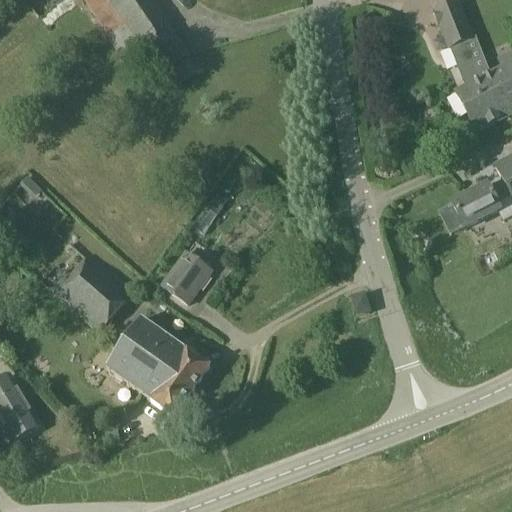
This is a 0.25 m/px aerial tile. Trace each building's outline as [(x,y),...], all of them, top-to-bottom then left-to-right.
[(150,0),(84,0),(82,2),(108,40),(125,29),(130,37),(132,40),(137,47),(168,27),(169,26),(150,0)] [(457,3),(431,13),(447,53),(450,53),(465,91),(456,95),(476,134),(510,117),(490,77),(475,40),(472,41),(457,3)] [(511,66),(490,77),(510,117),(511,115),(511,66)] [(451,207),(464,232),(498,214),(503,224),(511,218),(511,160),(495,169),(503,185),(489,193),(487,189),(451,207)] [(216,196),(207,209),(218,217),(227,203),(216,196)] [(201,211),(193,231),(204,236),(212,216),(201,211)] [(211,274),(186,256),(161,290),(187,308),(211,274)] [(54,297),(53,298),(68,311),(77,319),(99,338),(132,299),(87,259),(70,279),(54,297)] [(357,320),(370,316),(364,298),(351,302),(357,320)] [(167,373),(195,392),(210,371),(141,323),(121,351),(157,376),(160,372),(165,375),(167,373)] [(174,422),(195,392),(167,373),(165,375),(160,372),(157,376),(121,351),(105,373),(174,422)] [(0,383),(0,427),(12,448),(41,430),(9,378),(0,383)]
